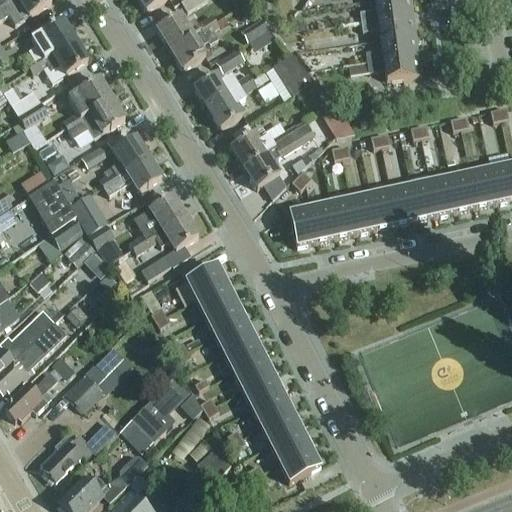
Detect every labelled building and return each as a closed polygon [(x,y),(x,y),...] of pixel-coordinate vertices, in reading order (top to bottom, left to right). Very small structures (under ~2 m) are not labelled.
[(45,0),(17,0),(0,11),(0,26),(9,21),(15,31),(51,8),(45,0)] [(0,0),(0,11),(17,0),(0,0)] [(135,0),(146,17),(169,3),(166,0),(135,0)] [(192,0),(181,7),(187,18),(208,5),(204,0),(192,0)] [(257,8),(255,0),(242,0),(240,2),(250,14),(257,8)] [(359,17),(361,28),(412,20),(410,0),(375,5),(376,15),(359,17)] [(157,34),(170,55),(201,36),(197,29),(194,24),(185,30),(179,20),(157,34)] [(212,20),(205,24),(212,36),(219,32),(212,20)] [(379,35),(381,45),(415,40),(412,20),(361,28),(362,38),(379,35)] [(201,36),(170,55),(183,76),(205,62),(200,52),(208,47),(210,50),(218,45),(212,36),(205,24),(197,29),(201,36)] [(241,37),(247,48),(267,34),(261,24),(241,37)] [(40,76),(47,72),(44,66),(75,46),(62,25),(31,45),(36,53),(28,58),(33,65),(33,64),(40,76)] [(304,35),(303,26),(294,27),(295,36),(304,35)] [(267,36),(258,42),(264,52),(273,46),(267,36)] [(365,58),(366,68),(418,61),(415,40),(381,45),(382,55),(365,58)] [(44,66),(47,72),(51,77),(60,72),(65,81),(88,67),(75,46),(44,66)] [(0,52),(0,72),(10,67),(0,52)] [(216,68),(222,79),(244,66),(237,55),(216,68)] [(418,61),(366,68),(368,78),(385,76),(386,86),(421,81),(418,61)] [(274,72),(293,102),(314,89),(291,62),(274,72)] [(33,81),(40,76),(33,64),(33,65),(26,69),(33,81)] [(194,93),(207,114),(238,95),(234,89),(231,83),(222,89),(216,79),(194,93)] [(249,80),(242,84),(250,95),(256,91),(249,80)] [(77,135),(84,130),(80,124),(111,105),(98,84),(60,108),(69,123),(77,135)] [(238,95),(207,114),(220,135),(242,121),(237,112),(246,106),(242,100),(250,95),(242,84),(234,89),(238,95)] [(0,93),(0,94),(8,106),(18,123),(39,109),(33,98),(19,107),(8,88),(0,93)] [(84,130),(93,145),(124,126),(111,105),(80,124),(84,130)] [(40,110),(18,124),(24,134),(46,120),(40,110)] [(506,114),(498,116),(500,127),(508,126),(506,114)] [(498,116),(490,117),(492,129),(500,127),(498,116)] [(69,139),(77,135),(69,123),(62,128),(69,139)] [(466,123),(458,124),(460,136),(468,134),(466,123)] [(458,124),(450,126),(452,138),(460,136),(458,124)] [(304,127),(299,130),(295,132),(304,146),(313,141),(304,127)] [(298,129),(284,137),(294,153),(304,146),(295,132),(299,130),(298,129)] [(426,131),(418,133),(420,145),(428,143),(426,131)] [(231,153),(244,173),(275,154),(270,146),(262,133),(231,153)] [(418,133),(410,135),(412,147),(420,145),(418,133)] [(22,136),(5,147),(13,158),(29,148),(22,136)] [(275,154),(244,173),(257,194),(279,180),(271,168),(283,160),(294,153),(284,137),(270,146),(275,154)] [(386,140),(378,142),(381,153),(389,152),(386,140)] [(378,142),(370,143),(373,155),(381,153),(378,142)] [(113,194),(121,189),(117,183),(148,164),(135,143),(113,157),(119,168),(103,178),(106,182),(113,194)] [(81,164),(87,174),(113,159),(107,148),(81,164)] [(347,152),(339,154),(342,165),(350,164),(347,152)] [(339,154),(331,155),(333,167),(342,165),(339,154)] [(59,163),(47,170),(53,181),(68,171),(64,164),(59,163)] [(117,183),(121,189),(106,198),(109,202),(132,188),(139,199),(161,185),(148,164),(117,183)] [(511,182),(510,172),(490,176),(497,210),(511,206),(511,182)] [(39,174),(20,186),(25,193),(43,181),(39,174)] [(490,176),(470,180),(477,214),(497,210),(490,176)] [(302,177),(297,183),(305,192),(311,186),(302,177)] [(470,180),(450,185),(457,218),(477,214),(470,180)] [(106,198),(113,194),(106,182),(99,186),(106,198)] [(297,183),(291,189),(299,198),(305,192),(297,183)] [(450,185),(430,189),(437,222),(457,218),(450,185)] [(28,204),(51,242),(71,228),(73,221),(53,187),(28,204)] [(430,189),(410,193),(417,227),(437,222),(430,189)] [(410,193),(390,198),(397,231),(417,227),(410,193)] [(390,198),(370,202),(377,235),(397,231),(390,198)] [(0,201),(0,220),(13,212),(5,199),(0,201)] [(146,238),(144,240),(151,252),(157,247),(158,247),(154,241),(185,222),(172,201),(137,223),(146,238)] [(87,202),(70,212),(83,233),(100,223),(87,202)] [(370,202),(350,206),(357,240),(377,235),(370,202)] [(350,206),(330,211),(337,244),(357,240),(350,206)] [(330,211),(310,215),(318,248),(337,244),(330,211)] [(310,215),(290,219),(297,253),(318,248),(310,215)] [(8,216),(0,221),(0,238),(15,228),(8,216)] [(198,243),(185,222),(154,241),(158,247),(157,247),(161,253),(169,248),(175,257),(198,243)] [(71,228),(51,242),(59,256),(82,241),(71,228)] [(105,231),(87,242),(96,256),(114,245),(105,231)] [(151,252),(144,240),(129,249),(136,261),(151,252)] [(64,260),(77,274),(83,268),(92,259),(95,257),(82,244),(64,260)] [(92,259),(83,268),(91,276),(100,268),(92,259)] [(165,261),(141,277),(147,287),(172,271),(165,261)] [(125,266),(115,272),(124,288),(135,281),(125,266)] [(418,291),(417,268),(409,268),(410,291),(418,291)] [(216,272),(186,288),(195,307),(226,291),(216,272)] [(386,273),(387,296),(401,295),(399,272),(386,273)] [(0,310),(11,304),(0,288),(0,310)] [(226,291),(195,307),(205,325),(235,309),(226,291)] [(235,309),(205,325),(214,343),(245,327),(235,309)] [(65,322),(75,333),(87,321),(77,311),(65,322)] [(161,315),(150,322),(155,329),(165,322),(161,315)] [(0,339),(2,338),(2,337),(14,329),(8,320),(0,325),(0,339)] [(165,322),(155,329),(159,336),(159,335),(169,329),(165,322)] [(245,327),(214,343),(223,361),(254,346),(245,327)] [(18,363),(0,380),(0,400),(1,402),(9,394),(13,398),(33,379),(31,376),(65,343),(53,331),(29,354),(19,364),(18,363)] [(254,346),(223,361),(232,379),(263,364),(254,346)] [(0,380),(18,363),(19,364),(29,354),(24,349),(13,348),(8,353),(3,348),(0,351),(0,380)] [(182,350),(172,356),(176,363),(187,357),(182,350)] [(96,392),(123,365),(112,355),(95,372),(94,371),(84,381),(85,381),(96,392)] [(187,357),(176,363),(181,370),(191,364),(187,357)] [(51,372),(63,384),(72,375),(60,363),(51,372)] [(263,364),(232,379),(242,397),(272,382),(263,364)] [(65,401),(83,419),(103,399),(84,381),(65,401)] [(48,409),(42,403),(55,390),(47,382),(34,396),(29,391),(4,416),(15,428),(18,425),(22,428),(33,417),(37,421),(48,409)] [(272,382),(242,397),(251,416),(282,400),(272,382)] [(173,385),(162,395),(178,411),(189,401),(173,385)] [(203,385),(193,392),(197,399),(207,392),(203,385)] [(282,400),(251,416),(260,434),(291,418),(282,400)] [(210,405),(199,411),(204,418),(214,412),(210,405)] [(214,412),(204,418),(208,425),(218,419),(214,412)] [(131,426),(154,449),(166,437),(143,414),(131,426)] [(291,418),(260,434),(269,452),(300,436),(291,418)] [(94,463),(116,438),(105,428),(87,447),(80,440),(73,446),(67,441),(56,452),(58,455),(44,469),(47,473),(44,476),(56,488),(82,462),(84,464),(90,459),(94,463)] [(300,436),(269,452),(279,470),(309,454),(300,436)] [(237,437),(226,443),(231,450),(241,444),(237,437)] [(241,444),(231,450),(235,457),(245,451),(241,444)] [(309,454),(279,470),(288,489),(319,473),(309,454)] [(196,473),(213,489),(230,473),(214,456),(196,473)] [(119,477),(120,482),(128,491),(148,471),(139,462),(134,462),(119,477)] [(258,471),(248,478),(252,485),(263,478),(258,471)] [(263,478),(252,485),(257,492),(267,485),(263,478)] [(92,490),(90,487),(85,483),(59,509),(61,511),(91,511),(103,501),(99,497),(105,491),(98,484),(92,490)] [(147,511),(131,495),(113,511),(147,511)]
